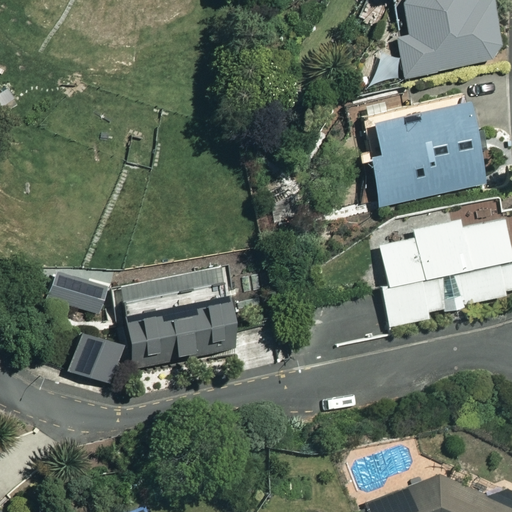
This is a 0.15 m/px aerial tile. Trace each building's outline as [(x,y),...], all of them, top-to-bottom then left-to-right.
[(474,0),(469,1),(468,0),(395,0),(403,33),(392,36),(401,78),(497,56),(484,0),(474,0)] [(479,182),(460,100),(364,122),(371,152),(361,154),(373,207),(479,182)] [(374,284),(384,326),(511,290),(511,264),(500,216),(455,227),(453,218),(407,229),(408,236),(372,245),(381,283),(374,284)] [(111,285),(127,369),(231,349),(216,265),(111,285)] [(102,284),(53,272),(46,299),(95,311),(102,284)] [(112,339),(73,329),(62,370),(101,380),(112,339)] [(511,511),(511,506),(431,475),(365,499),(370,511),(511,511)]
